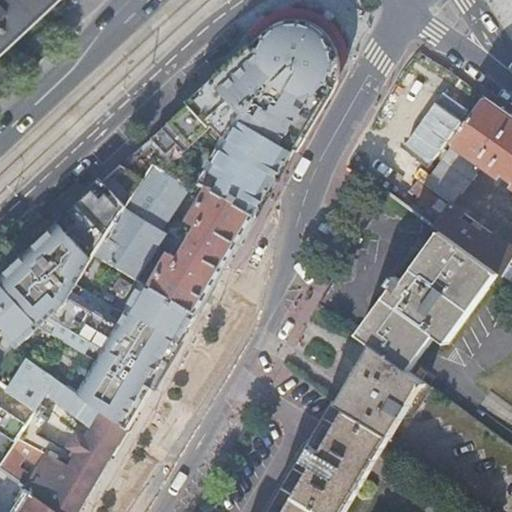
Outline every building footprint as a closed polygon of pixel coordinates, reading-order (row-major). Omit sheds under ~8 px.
[(0,0),(0,40),(43,0),(0,0)] [(193,105),(124,164),(148,178),(155,166),(189,187),(194,190),(209,168),(224,178),(218,189),(258,213),(326,99),(322,96),(334,71),(334,53),(329,40),(313,27),(299,24),(280,29),(258,49),(252,45),(190,102),(193,105)] [(453,118),(467,99),(412,58),(398,77),(453,118)] [(511,117),(485,99),(469,121),(465,127),(455,140),(448,151),(437,166),(423,186),(445,200),(450,204),(451,205),(469,179),(463,175),(474,160),(499,177),(501,174),(511,181),(511,117)] [(0,382),(4,386),(10,390),(30,360),(52,375),(58,379),(129,429),(150,395),(180,344),(199,313),(153,286),(141,278),(99,254),(129,208),(148,178),(124,164),(90,195),(0,280),(0,382)] [(148,178),(129,208),(162,229),(189,187),(155,166),(148,178)] [(199,313),(258,213),(218,189),(213,186),(189,224),(198,229),(181,258),(172,253),(153,286),(199,313)] [(434,227),(442,233),(499,274),(503,276),(511,260),(511,247),(451,205),(450,204),(434,227)] [(99,254),(141,278),(169,233),(162,229),(129,208),(99,254)] [(362,337),(377,348),(412,374),(439,337),(450,344),(499,274),(442,233),(405,284),(397,279),(391,287),(396,290),(362,337)] [(344,404),(342,407),(367,421),(395,437),(407,418),(417,417),(434,390),(412,374),(377,348),(344,404)] [(10,390),(32,405),(35,400),(45,386),(52,375),(30,360),(10,390)] [(58,379),(52,375),(45,386),(51,390),(58,379)] [(62,511),(80,511),(129,429),(58,379),(51,390),(47,395),(94,428),(78,454),(40,434),(51,417),(50,416),(40,410),(15,449),(26,456),(37,463),(43,463),(32,481),(28,487),(34,491),(53,505),(62,511)] [(32,405),(40,410),(50,416),(52,412),(35,400),(32,405)] [(349,511),(358,498),(375,471),(393,440),(395,437),(367,421),(342,407),(320,443),(309,461),(277,511),(349,511)] [(2,468),(13,476),(17,470),(26,456),(15,449),(11,454),(2,468)] [(26,485),(28,487),(32,481),(17,470),(13,476),(26,485)] [(9,511),(21,511),(34,491),(28,487),(26,485),(9,511)] [(62,511),(53,505),(34,491),(21,511),(62,511)]
